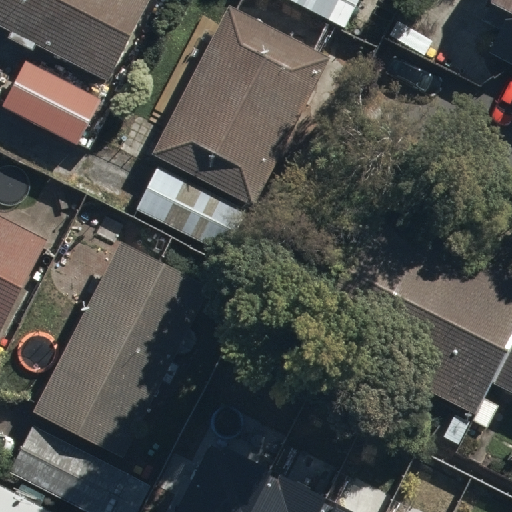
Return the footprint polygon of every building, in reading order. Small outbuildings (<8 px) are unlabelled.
[(0,0),(0,21),(10,27),(7,34),(33,47),(36,41),(107,77),(146,0),(0,0)] [(360,0),(293,0),(349,25),(360,0)] [(511,0),(484,0),(483,3),(511,18),(511,20),(491,61),(511,72),(511,0)] [(157,151),(246,202),(325,65),(236,14),(157,151)] [(0,113),(79,155),(106,105),(27,63),(0,113)] [(165,172),(142,213),(222,257),(245,215),(165,172)] [(511,261),(373,192),(307,324),(476,411),(472,418),(489,426),(471,463),(511,483),(511,261)] [(0,336),(50,248),(0,219),(0,336)] [(137,458),(219,288),(124,243),(42,413),(137,458)] [(122,511),(140,477),(47,430),(23,477),(91,511),(122,511)] [(348,511),(214,445),(179,511),(348,511)] [(55,511),(0,484),(0,511),(55,511)]
